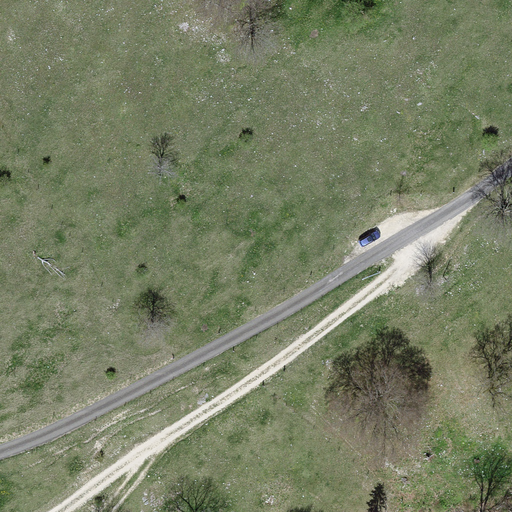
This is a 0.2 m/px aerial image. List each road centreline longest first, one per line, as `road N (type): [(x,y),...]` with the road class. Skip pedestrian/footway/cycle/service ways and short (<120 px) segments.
road 1 (unclassified): [(0,451),(123,396),(459,208),(511,166)]
road 2 (track): [(60,511),(417,259),(459,208)]
